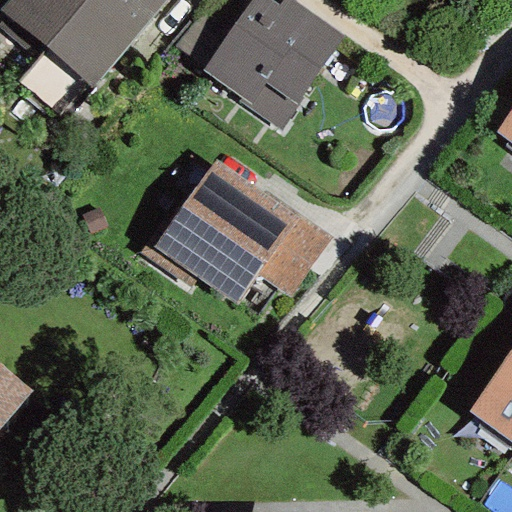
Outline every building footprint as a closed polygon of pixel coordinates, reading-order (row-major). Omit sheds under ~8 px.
[(6,0),(0,7),(0,12),(89,89),(165,0),(6,0)] [(225,88),(240,98),(237,103),(279,131),(342,36),(288,0),(282,0),(278,7),(268,0),(250,0),(202,73),(225,88)] [(511,106),(493,132),(511,145),(511,106)] [(298,219),(214,160),(152,248),(196,279),(236,307),(258,275),(298,219)] [(98,209),(80,215),(87,233),(105,227),(98,209)] [(327,239),(298,219),(258,275),(287,296),(327,239)] [(196,279),(152,248),(146,244),(138,254),(189,289),(196,279)] [(511,350),(467,412),(511,444),(511,443),(511,350)] [(0,430),(32,393),(0,366),(0,430)]
